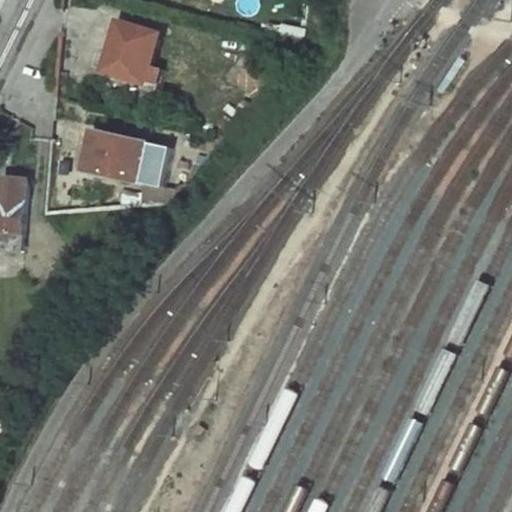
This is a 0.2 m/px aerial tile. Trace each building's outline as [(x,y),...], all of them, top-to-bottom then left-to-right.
[(165,34),(125,22),(119,40),(125,42),(115,73),(109,71),(106,80),(158,96),(166,70),(155,66),(165,34)] [(125,42),(119,40),(109,71),(115,73),(125,42)] [(176,148),(102,132),(97,151),(94,150),(89,170),(145,182),(167,187),(176,148)] [(31,181),(8,179),(6,203),(0,202),(0,250),(25,253),(31,181)] [(145,182),(140,206),(171,204),(182,191),(167,187),(145,182)] [(0,436),(10,438),(15,387),(0,385),(0,436)]
